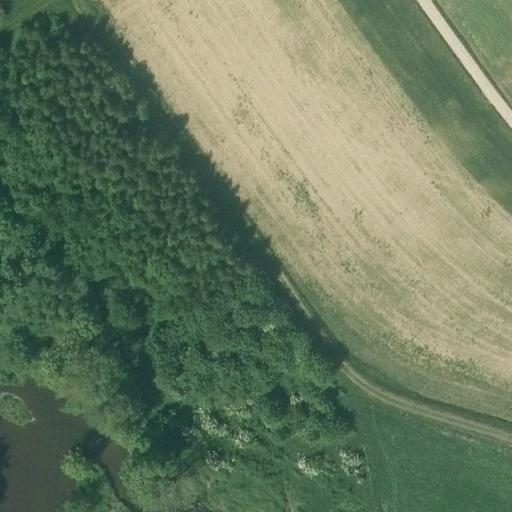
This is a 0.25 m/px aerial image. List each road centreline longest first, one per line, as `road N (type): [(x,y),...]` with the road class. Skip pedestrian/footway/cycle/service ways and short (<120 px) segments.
road 1 (track): [(511,437),(357,383),(80,0)]
road 2 (track): [(423,0),(511,121)]
